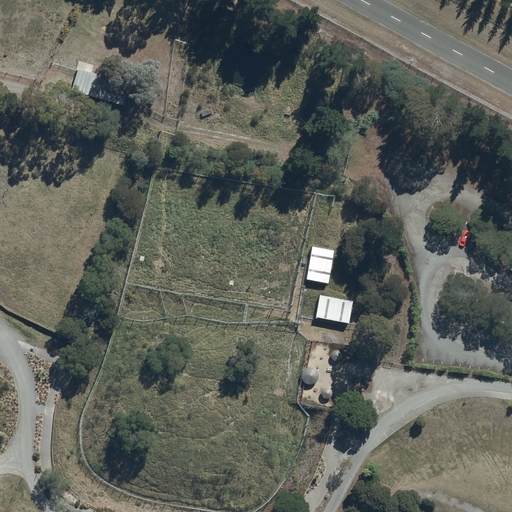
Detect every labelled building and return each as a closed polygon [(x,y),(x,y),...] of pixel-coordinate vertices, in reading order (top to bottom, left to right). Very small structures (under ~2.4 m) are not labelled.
[(131,86),(77,70),(71,93),(124,108),(131,86)] [(333,252),(311,248),(308,264),(305,282),(327,286),(333,252)] [(352,303),(319,296),(314,320),(348,326),(352,303)] [(333,361),(334,362),(336,362),(337,362),(339,361),(340,360),(341,358),(341,357),(341,355),(340,354),(339,353),(337,352),(336,352),(334,352),(333,353),(332,355),(331,356),(331,358),(332,359),(333,361)] [(302,380),(303,382),(305,384),(308,385),(310,385),(313,385),(315,383),(317,381),(317,378),(317,375),(316,373),(314,371),(312,370),(309,369),(307,369),(304,371),(303,372),(301,375),(301,378),(302,380)] [(323,399),(324,400),(326,400),(328,400),(329,399),(330,398),(331,396),(331,395),(331,393),(330,391),(328,390),(327,390),(325,390),(324,390),(322,391),(321,393),(321,394),(321,396),(321,398),(323,399)]
